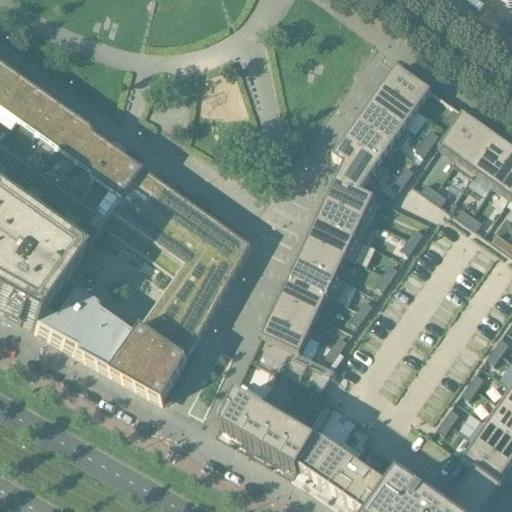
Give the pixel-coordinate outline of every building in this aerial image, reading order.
[(511,0),(497,0),(511,10),(511,7),(511,0)] [(396,73),(383,91),(417,116),(430,97),(396,73)] [(3,78),(0,75),(0,101),(3,104),(16,87),(3,78)] [(20,90),(16,87),(3,104),(23,118),(35,101),(29,96),(20,90)] [(383,91),(370,109),(409,136),(414,140),(426,122),(417,116),(383,91)] [(43,132),(23,118),(3,104),(0,101),(0,319),(4,321),(18,329),(33,337),(65,291),(105,235),(145,178),(134,170),(133,170),(121,187),(101,173),(82,159),(62,146),(43,132)] [(42,106),(35,101),(23,118),(43,132),(55,114),(42,106)] [(370,109),(358,127),(392,151),(392,152),(396,155),(396,154),(409,136),(370,109)] [(68,124),(55,114),(43,132),(62,146),(74,128),(68,124)] [(451,115),(444,126),(452,131),(459,121),(451,115)] [(449,138),(438,154),(456,167),(481,133),(462,120),(449,138)] [(358,127),(345,144),(380,169),(380,168),(392,152),(392,151),(358,127)] [(82,133),(74,128),(62,146),(82,159),(94,142),(82,133)] [(456,167),(453,171),(471,184),(498,145),(481,133),(456,167)] [(430,136),(423,146),(431,152),(438,142),(430,136)] [(107,151),(94,142),(82,159),(101,173),(113,156),(107,151)] [(345,144),(332,163),(343,170),(342,171),(336,185),(360,196),(366,188),(367,187),(375,193),(388,174),(388,173),(380,168),(380,169),(345,144)] [(471,184),(468,189),(485,201),(492,192),(511,163),(511,154),(498,145),(471,184)] [(423,146),(416,157),(424,162),(431,152),(423,146)] [(121,161),(113,156),(101,173),(121,187),(133,170),(121,161)] [(511,163),(492,192),(509,205),(511,201),(511,163)] [(405,171),(398,182),(406,187),(413,177),(405,171)] [(136,342),(65,291),(33,337),(41,342),(109,380),(162,410),(187,367),(193,355),(251,253),(215,227),(148,180),(145,178),(105,235),(176,285),(141,335),(136,342)] [(398,182),(391,192),(399,198),(406,187),(398,182)] [(336,185),(326,206),(373,228),(383,208),(360,197),(360,196),(336,185)] [(426,189),(420,197),(430,204),(436,196),(426,189)] [(436,196),(430,204),(441,211),(446,203),(436,196)] [(326,206),(317,226),(364,248),(373,228),(326,206)] [(461,214),(455,222),(466,229),(471,221),(461,214)] [(471,221),(466,229),(476,236),(482,229),(471,221)] [(317,226),(307,245),(346,263),(365,272),(375,253),(364,248),(317,226)] [(415,234),(408,244),(416,250),(423,240),(415,234)] [(496,239),(491,247),(501,254),(507,246),(496,239)] [(408,244),(400,255),(408,261),(416,250),(408,244)] [(307,245),(298,264),(337,282),(346,263),(307,245)] [(511,249),(507,246),(501,254),(511,261),(511,260),(511,249)] [(298,264),(289,284),(327,302),(327,303),(336,307),(336,306),(345,287),(346,286),(337,282),(298,264)] [(390,270),(382,280),(390,286),(398,276),(390,270)] [(382,280),(375,291),(383,296),(390,286),(382,280)] [(289,284),(280,304),(318,322),(327,303),(327,302),(289,284)] [(280,304),(271,323),(309,341),(318,322),(280,304)] [(364,306),(357,316),(365,322),(372,311),(364,306)] [(357,316),(350,326),(358,332),(365,322),(357,316)] [(271,323),(261,343),(300,361),(309,341),(271,323)] [(339,342),(332,352),(340,358),(347,347),(339,342)] [(261,344),(250,367),(277,380),(297,389),(316,399),(319,400),(320,400),(336,378),(300,361),(261,343),(261,344)] [(501,344),(493,354),(501,360),(509,350),(501,344)] [(332,352),(324,362),(332,368),(340,358),(332,352)] [(493,354),(486,365),(494,370),(501,360),(493,354)] [(476,379),(468,390),(476,395),(484,385),(476,379)] [(468,390),(461,400),(469,406),(476,395),(468,390)] [(511,394),(509,392),(496,410),(511,420),(511,394)] [(235,399),(219,433),(239,445),(258,413),(235,399)] [(511,420),(496,410),(484,427),(511,447),(511,420)] [(258,413),(239,445),(258,456),(277,423),(258,413)] [(451,415),(443,425),(451,431),(459,420),(451,415)] [(473,419),(460,437),(472,445),(510,472),(511,469),(511,447),(484,427),(473,419)] [(277,423),(258,456),(277,467),(295,434),(277,423)] [(443,425),(436,435),(444,441),(451,431),(443,425)] [(295,434),(277,467),(295,478),(296,478),(298,475),(297,474),(314,445),(313,445),(295,434)] [(314,445),(297,474),(298,475),(315,487),(336,456),(316,441),(313,445),(314,445)] [(472,445),(458,463),(466,469),(475,475),(475,476),(476,477),(475,477),(496,492),(497,490),(510,472),(472,445)] [(336,456),(315,487),(333,499),(354,468),(336,456)] [(354,468),(333,499),(350,511),(372,481),(354,468)] [(490,511),(503,494),(497,490),(496,492),(475,477),(476,477),(475,476),(456,502),(449,511),(437,511),(429,506),(426,504),(399,485),(398,484),(397,484),(390,494),(377,511),(490,511)] [(372,481),(350,511),(377,511),(390,494),(372,481)]
